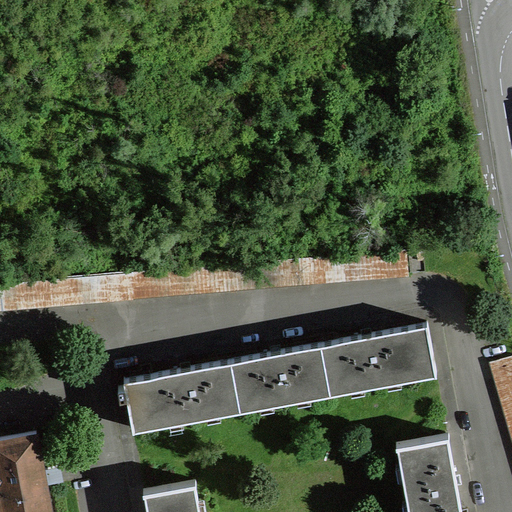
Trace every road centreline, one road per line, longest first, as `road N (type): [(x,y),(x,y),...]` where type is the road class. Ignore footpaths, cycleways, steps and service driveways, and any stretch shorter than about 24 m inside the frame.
road 1 (residential): [(499,511),(448,288),(158,322),(89,385)]
road 2 (residential): [(115,511),(89,385)]
road 3 (residential): [(511,32),(500,58),(511,149)]
